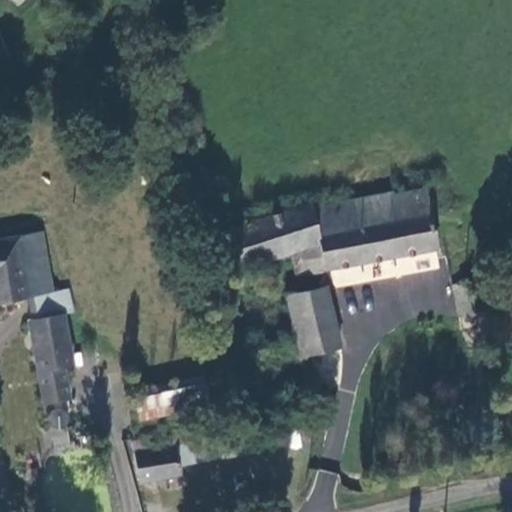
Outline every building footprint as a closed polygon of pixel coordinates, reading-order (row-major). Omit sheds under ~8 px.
[(434,249),(428,214),(423,189),(394,194),(393,190),(312,205),(310,199),(219,220),(223,240),(235,238),(240,259),(287,251),(292,273),(434,249)] [(0,300),(49,292),(38,231),(0,238),(0,300)] [(459,316),(475,313),(477,312),(470,282),(454,285),(459,316)] [(335,344),(324,287),(288,295),(300,351),(335,344)] [(64,368),(74,366),(67,314),(28,321),(42,404),(68,400),(64,368)] [(203,375),(136,392),(142,415),(209,399),(203,375)] [(49,428),(51,448),(71,447),(69,426),(72,424),(71,414),(67,410),(60,409),(55,411),(51,417),(51,427),(49,428)] [(239,425),(183,435),(188,463),(245,454),(239,425)] [(169,437),(130,444),(138,482),(176,475),(169,437)]
